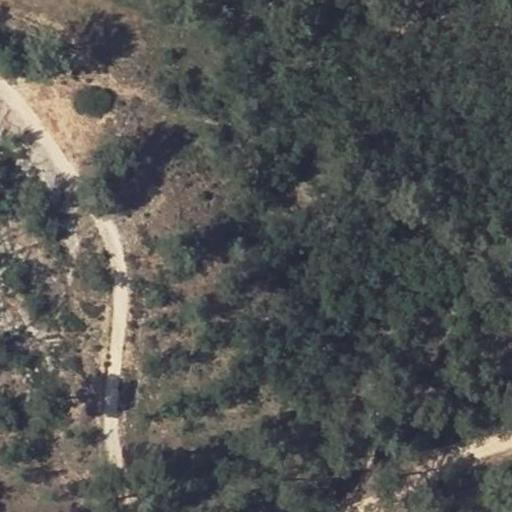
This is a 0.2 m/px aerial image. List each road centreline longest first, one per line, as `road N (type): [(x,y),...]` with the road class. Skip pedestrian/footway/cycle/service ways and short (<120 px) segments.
road 1 (track): [(115,511),(112,435),(128,276),(104,198),(0,79)]
road 2 (track): [(367,511),(511,437)]
